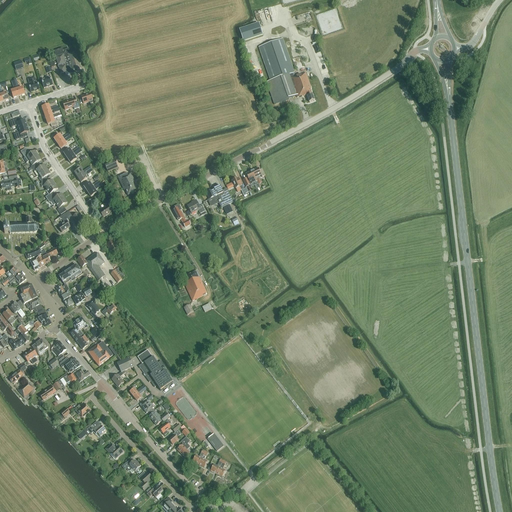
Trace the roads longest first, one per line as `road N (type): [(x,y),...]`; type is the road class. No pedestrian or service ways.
road 1 (primary): [(499,511),(447,93)]
road 2 (tertiary): [(102,233),(332,109),(415,51)]
road 3 (residential): [(203,498),(191,508),(123,435),(91,397),(104,386)]
road 4 (residential): [(102,233),(43,145),(29,103)]
road 5 (tertiary): [(203,498),(104,386)]
